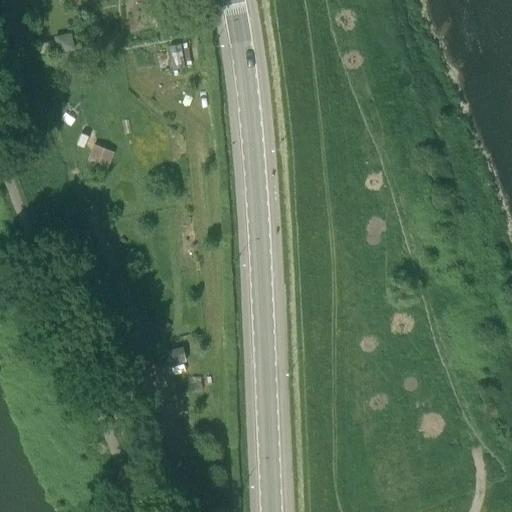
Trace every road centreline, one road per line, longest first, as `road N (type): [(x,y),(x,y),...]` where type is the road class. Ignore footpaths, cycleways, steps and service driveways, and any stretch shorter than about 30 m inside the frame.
road 1 (tertiary): [(270,511),(252,156),(233,0)]
road 2 (unclassified): [(139,511),(0,161)]
